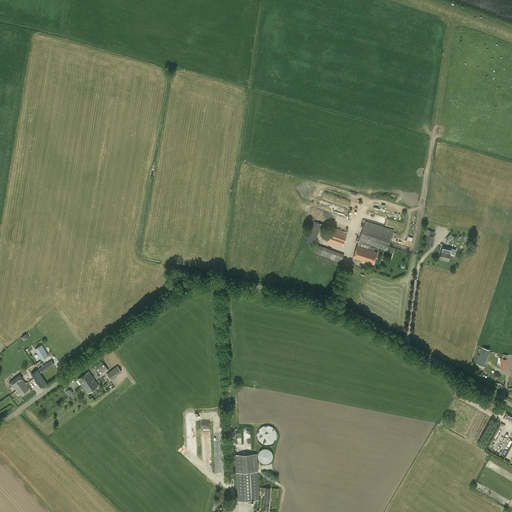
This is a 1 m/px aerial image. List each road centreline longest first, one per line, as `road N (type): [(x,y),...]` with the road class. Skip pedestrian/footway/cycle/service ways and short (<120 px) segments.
road 1 (unclassified): [(0,424),(192,285),(214,278),(318,300),(511,407)]
road 2 (unknown): [(223,280),(233,511)]
